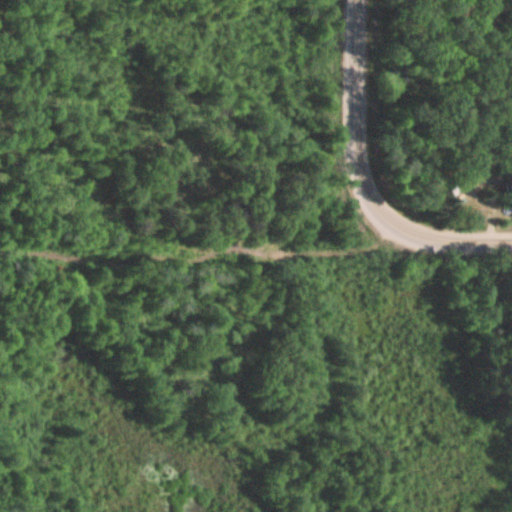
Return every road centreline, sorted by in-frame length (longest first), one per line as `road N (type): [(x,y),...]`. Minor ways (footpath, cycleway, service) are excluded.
road 1 (residential): [(369,197),(354,144),(356,0)]
road 2 (residential): [(369,197),(408,236),(511,240)]
